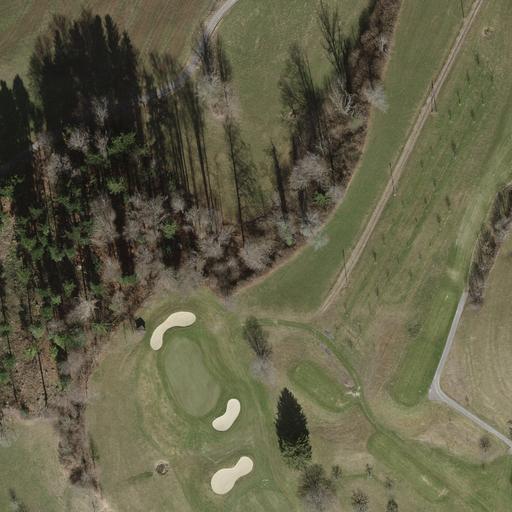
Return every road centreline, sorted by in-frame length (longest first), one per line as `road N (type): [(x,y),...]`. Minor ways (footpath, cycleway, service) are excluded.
road 1 (track): [(479,0),(336,292)]
road 2 (unclassified): [(234,0),(170,89),(68,130),(0,182)]
road 3 (track): [(511,444),(438,388),(465,291)]
